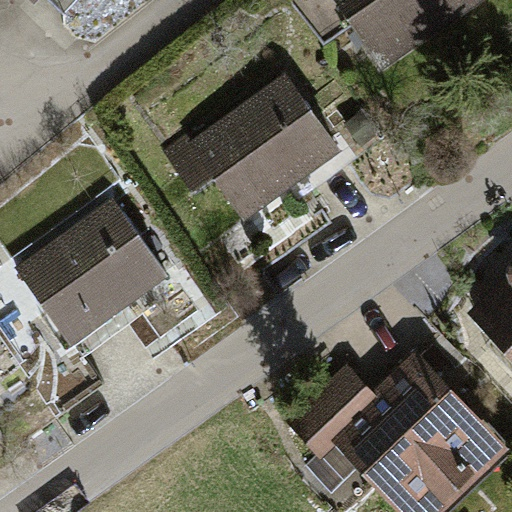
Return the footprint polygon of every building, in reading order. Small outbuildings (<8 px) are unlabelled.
[(64,0),(12,0),(40,26),(64,0)] [(348,0),(395,69),(499,0),(348,0)] [(283,75),(186,144),(243,223),(340,154),(283,75)] [(116,196),(9,267),(66,353),(173,282),(116,196)] [(511,275),(465,316),(511,369),(511,275)] [(357,363),(294,416),(329,457),(356,435),(421,511),(461,511),(511,469),(511,437),(438,351),(385,396),(357,363)] [(0,393),(0,417),(10,411),(0,393)]
